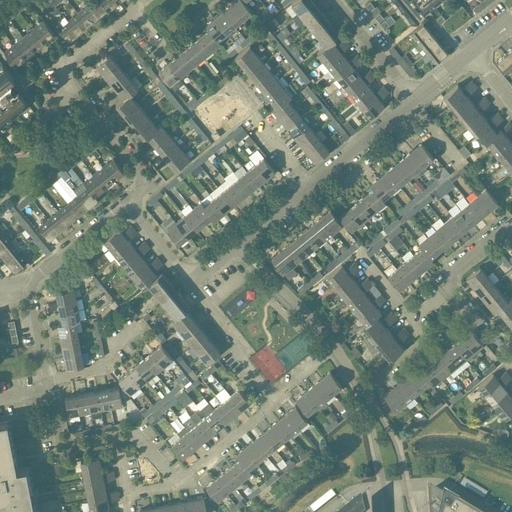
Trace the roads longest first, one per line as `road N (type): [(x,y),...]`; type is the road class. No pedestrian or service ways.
road 1 (residential): [(176,481),(137,437),(64,446),(48,386)]
road 2 (residential): [(191,282),(311,184)]
road 3 (residential): [(127,203),(143,189),(143,174),(72,89)]
road 4 (residential): [(273,398),(191,282)]
road 5 (residential): [(311,184),(411,98)]
road 6 (residential): [(27,287),(127,203)]
road 7 (residential): [(176,481),(273,398)]
road 8 (residential): [(411,98),(331,0)]
